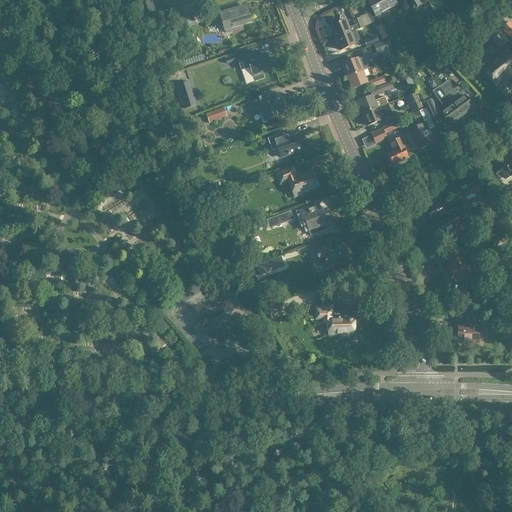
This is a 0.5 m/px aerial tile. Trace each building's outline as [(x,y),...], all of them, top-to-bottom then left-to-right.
[(393,0),(369,0),(367,1),(372,10),(367,13),(375,27),(380,25),(375,16),(396,5),(393,0)] [(432,0),(431,0),(411,0),(416,9),(432,0)] [(153,6),(147,8),(150,14),(156,12),(153,6)] [(445,6),(436,11),(447,31),(456,26),(445,6)] [(235,11),(234,9),(220,13),(224,30),(251,23),(247,8),(235,11)] [(195,21),(191,14),(188,10),(178,16),(186,27),(195,21)] [(355,25),(348,28),(345,21),(331,26),(332,28),(330,28),(332,33),(334,32),(336,38),(350,33),(357,30),(363,28),(360,18),(353,20),(355,25)] [(511,22),(510,20),(507,22),(501,28),(511,40),(511,39),(511,22)] [(496,28),(487,34),(499,48),(507,42),(496,28)] [(350,33),(336,38),(336,39),(335,40),(337,45),(338,44),(341,50),(355,45),(350,33)] [(378,42),(375,36),(363,41),(366,47),(378,42)] [(389,40),(374,46),(377,55),(393,49),(389,40)] [(250,67),(253,77),(255,82),(264,79),(261,71),(271,68),(267,55),(256,59),(254,52),(237,58),(236,54),(224,58),(226,65),(225,65),(226,68),(230,67),(229,64),(238,61),(241,70),(250,67)] [(511,58),(506,52),(483,70),(495,85),(502,80),(505,83),(511,77),(511,72),(511,71),(511,58)] [(443,71),(448,66),(441,57),(436,61),(443,71)] [(346,78),(362,71),(357,59),(343,65),(345,71),(344,71),(346,78)] [(378,65),(367,69),(369,75),(379,71),(377,66),(379,66),(378,65)] [(362,71),(346,78),(349,84),(350,83),(352,89),(367,83),(362,71)] [(369,89),(387,83),(385,77),(367,83),(369,89)] [(437,80),(429,83),(435,98),(443,95),(437,80)] [(189,82),(177,86),(184,110),(197,106),(189,82)] [(379,86),(382,93),(393,88),(390,82),(379,86)] [(445,94),(447,97),(461,116),(471,109),(467,104),(469,102),(460,90),(456,93),(453,88),(445,94)] [(361,115),(377,108),(372,96),(358,102),(360,108),(359,109),(361,115)] [(247,103),(251,112),(260,109),(264,121),(288,112),(283,97),(266,104),(264,97),(247,103)] [(461,116),(447,97),(440,102),(446,110),(441,113),(445,119),(447,118),(452,124),(455,121),(457,124),(463,119),(461,117),(461,116)] [(412,111),(423,106),(420,99),(409,105),(412,111)] [(435,125),(442,121),(433,102),(425,105),(435,125)] [(393,116),(388,104),(382,106),(377,108),(361,115),(364,121),(365,120),(367,126),(393,116)] [(206,115),(209,124),(227,118),(224,108),(206,115)] [(419,111),(424,122),(431,119),(426,108),(419,111)] [(410,130),(419,150),(431,144),(426,132),(429,131),(426,123),(410,130)] [(387,139),(382,129),(370,134),(375,145),(387,139)] [(298,134),(289,137),(287,130),(273,135),(274,137),(268,139),(272,150),(278,148),(281,157),(303,149),(298,134)] [(409,145),(406,147),(402,138),(389,144),(393,152),(388,154),(390,160),(388,160),(391,166),(392,165),(393,166),(408,159),(414,156),(409,145)] [(506,166),(500,170),(507,179),(511,175),(511,152),(507,156),(509,160),(504,163),(506,166)] [(313,171),(297,177),(293,167),(276,173),(280,184),(288,181),(293,196),(318,187),(313,171)] [(464,184),(466,186),(455,192),(464,206),(483,194),(473,178),(464,184)] [(219,193),(215,183),(204,187),(208,197),(219,193)] [(453,215),(449,210),(442,197),(429,204),(431,207),(426,209),(436,225),(453,215)] [(499,207),(494,199),(488,202),(493,210),(499,207)] [(326,209),(319,212),(316,205),(298,212),(302,222),(304,221),(308,231),(322,225),(323,228),(334,224),(330,213),(328,214),(326,209)] [(276,217),(279,225),(294,220),(291,211),(276,217)] [(451,222),(455,229),(445,235),(449,242),(467,232),(463,224),(458,227),(454,220),(451,222)] [(494,247),(511,241),(507,230),(490,237),(494,247)] [(473,265),(467,248),(476,245),(475,240),(473,241),(469,232),(446,246),(448,250),(444,252),(449,265),(447,266),(454,284),(467,279),(466,277),(471,275),(468,267),(473,265)] [(328,268),(350,261),(344,246),(331,250),(329,244),(315,249),(319,259),(324,257),(328,268)] [(256,266),(259,276),(284,267),(281,257),(256,266)] [(312,286),(295,290),(296,297),(313,293),(312,286)] [(272,320),(286,315),(285,313),(285,312),(283,304),(282,304),(281,301),(267,305),(268,309),(267,309),(270,317),(271,317),(272,320)] [(339,318),(333,318),(333,305),(314,306),(314,320),(323,320),(323,324),(328,324),(328,335),(335,335),(335,334),(341,334),(341,337),(349,337),(349,332),(351,332),(352,331),(354,330),(355,328),(354,318),(339,318)] [(496,319),(508,319),(508,305),(496,305),(496,319)] [(479,318),(467,318),(467,327),(458,327),(458,341),(470,341),(470,343),(479,343),(479,318)]
